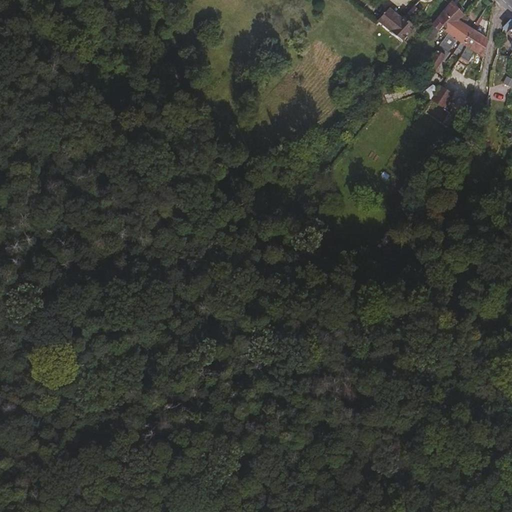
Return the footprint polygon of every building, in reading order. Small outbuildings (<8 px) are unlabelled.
[(456,21),(462,14),(451,2),(432,24),(439,30),(443,26),(447,29),(456,21)] [(414,27),(407,21),(417,10),(413,7),(402,19),(389,7),(376,20),(400,42),(414,27)] [(462,42),(471,29),(463,23),(467,18),(462,14),(456,21),(447,29),(444,31),(447,33),(438,46),(445,51),(454,37),(462,42)] [(511,20),(510,19),(502,27),(511,37),(511,20)] [(483,56),(486,39),(471,29),(462,42),(466,45),(459,55),(466,60),(467,61),(475,50),(483,56)] [(437,71),(447,55),(442,51),(431,68),(437,71)] [(445,113),(455,94),(442,88),(433,104),(445,113)]
